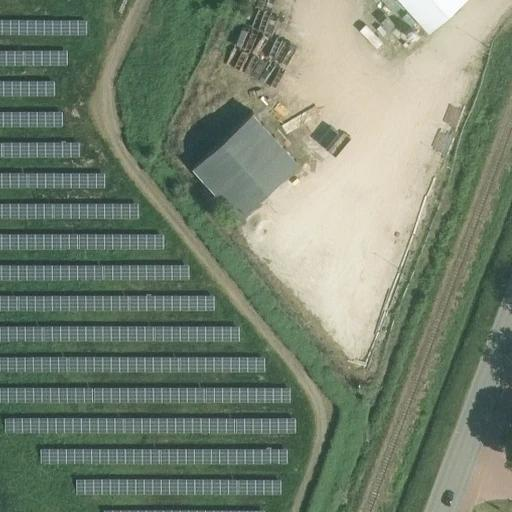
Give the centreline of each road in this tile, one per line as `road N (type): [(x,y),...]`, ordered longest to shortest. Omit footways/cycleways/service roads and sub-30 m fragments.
road 1 (unknown): [(312,0),(323,69),(336,91),(365,99),(398,87),(511,5)]
road 2 (tertiary): [(434,511),(511,297)]
